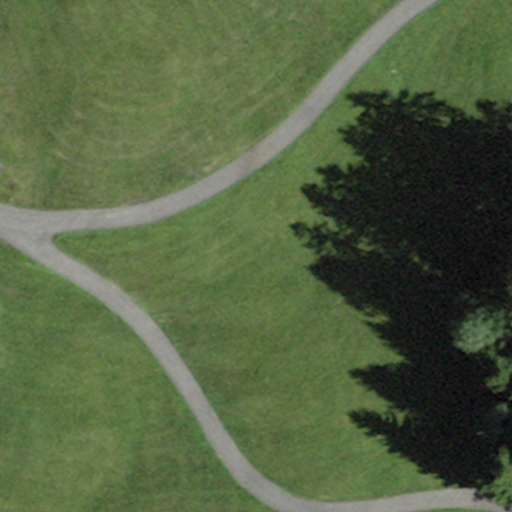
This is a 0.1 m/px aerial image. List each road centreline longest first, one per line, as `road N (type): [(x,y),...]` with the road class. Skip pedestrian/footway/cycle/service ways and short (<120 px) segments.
road 1 (track): [(511,501),(473,493),(316,506),(283,494),(258,477),(156,329),(112,288),(0,218)]
road 2 (track): [(0,217),(107,220),(145,213),(224,177),(299,123),(420,0)]
